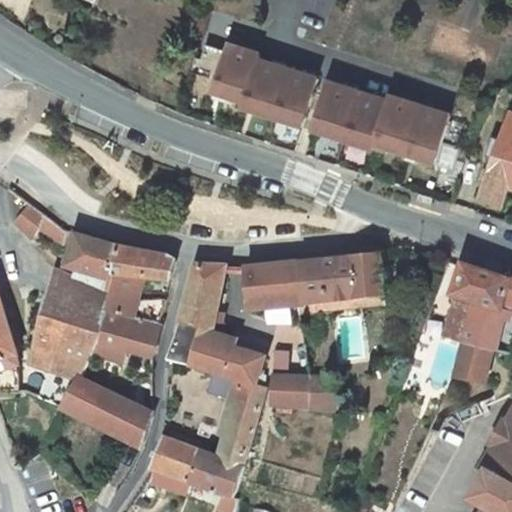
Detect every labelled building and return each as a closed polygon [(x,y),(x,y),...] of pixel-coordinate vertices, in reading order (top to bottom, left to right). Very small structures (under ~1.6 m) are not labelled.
[(230,47),(215,96),(230,100),(245,105),(243,110),(303,129),(319,81),(317,80),(303,75),(287,70),(273,66),(259,61),(260,56),(230,47)] [(274,60),(273,66),(287,70),(289,65),(274,60)] [(304,70),(303,75),(317,80),(319,75),(304,70)] [(358,93),(360,88),(345,83),(344,88),(358,93)] [(330,84),(314,132),(374,151),(376,146),(391,151),(406,155),(421,160),(435,165),(451,117),(391,97),(390,103),(374,98),(358,93),(344,88),(330,84)] [(390,103),(391,97),(375,92),(374,98),(390,103)] [(215,96),(213,101),(228,105),(230,100),(215,96)] [(503,208),(509,191),(511,182),(511,115),(480,203),(503,208)] [(376,146),(374,151),(389,156),(391,151),(376,146)] [(406,155),(404,161),(419,166),(421,160),(406,155)] [(42,230),(66,245),(70,232),(68,232),(46,215),(33,204),(18,225),(35,243),(42,230)] [(113,281),(115,274),(122,247),(79,235),(68,267),(113,281)] [(110,312),(138,320),(142,303),(147,277),(173,280),(178,261),(171,256),(122,247),(115,274),(113,281),(119,283),(115,296),(112,306),(110,312)] [(297,263),(302,304),(303,303),(304,313),(322,311),(320,302),(388,294),(384,255),(297,263)] [(297,263),(248,267),(251,309),(302,304),(297,263)] [(193,365),(240,380),(246,382),(265,388),(267,382),(262,380),(268,357),(235,347),(215,340),(217,332),(229,266),(200,264),(171,360),(193,365)] [(461,297),(477,302),(504,308),(511,283),(511,278),(467,264),(456,296),(461,297)] [(99,292),(115,296),(119,283),(113,281),(68,267),(66,267),(65,274),(85,280),(100,288),(99,292)] [(65,274),(51,300),(97,315),(101,302),(112,306),(115,296),(99,292),(100,288),(85,280),(65,274)] [(511,283),(504,308),(477,302),(467,342),(495,352),(511,356),(511,283)] [(0,362),(21,355),(9,319),(0,291),(0,362)] [(388,304),(388,294),(320,302),(322,311),(388,304)] [(477,302),(461,297),(450,337),(467,342),(477,302)] [(56,370),(82,379),(99,341),(108,320),(110,312),(112,306),(101,302),(97,315),(51,300),(35,364),(56,370)] [(168,301),(142,303),(138,320),(164,327),(168,308),(167,308),(168,301)] [(99,341),(93,354),(123,362),(130,349),(155,357),(164,327),(138,320),(110,312),(108,320),(99,341)] [(238,339),(217,332),(215,340),(235,347),(238,339)] [(486,385),(495,352),(467,342),(457,377),(486,385)] [(0,362),(0,392),(22,392),(21,355),(0,362)] [(56,370),(42,398),(66,409),(82,379),(56,370)] [(233,403),(239,405),(241,398),(235,396),(225,393),(230,378),(216,374),(211,392),(234,398),(233,403)] [(315,408),(314,377),(275,375),(273,404),(315,408)] [(314,377),(315,408),(339,411),(342,411),(339,378),(314,377)] [(82,379),(66,409),(144,447),(155,416),(82,379)] [(246,382),(240,380),(235,396),(241,398),(239,405),(233,403),(224,435),(229,436),(223,459),(246,467),(269,389),(265,388),(246,382)] [(388,428),(391,418),(381,414),(378,425),(388,428)] [(511,511),(511,416),(510,420),(494,450),(483,470),(488,473),(473,499),(486,506),(483,511),(511,511)] [(158,470),(193,483),(205,452),(202,451),(204,444),(175,433),(172,440),(169,439),(158,470)] [(193,483),(234,497),(237,498),(246,467),(223,459),(205,452),(193,483)] [(189,495),(191,490),(193,483),(158,470),(150,481),(189,495)] [(231,505),(234,497),(193,483),(191,490),(231,505)]
